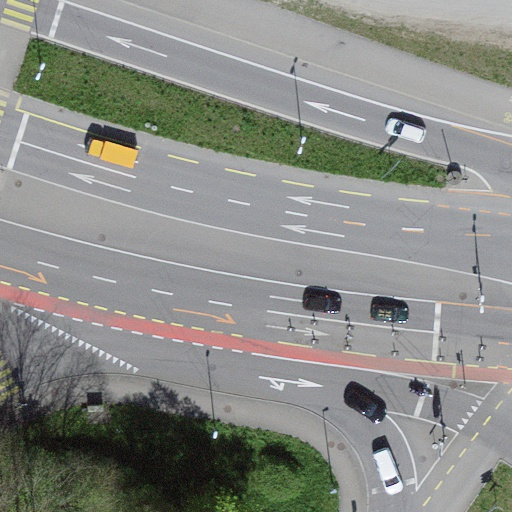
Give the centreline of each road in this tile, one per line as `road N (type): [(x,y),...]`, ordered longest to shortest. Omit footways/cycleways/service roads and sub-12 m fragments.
road 1 (motorway): [(511,162),(1,0)]
road 2 (secondary): [(218,250),(501,429)]
road 3 (secondary): [(218,250),(511,286)]
road 4 (motorway): [(0,358),(218,250)]
road 5 (secondary): [(0,191),(218,250)]
